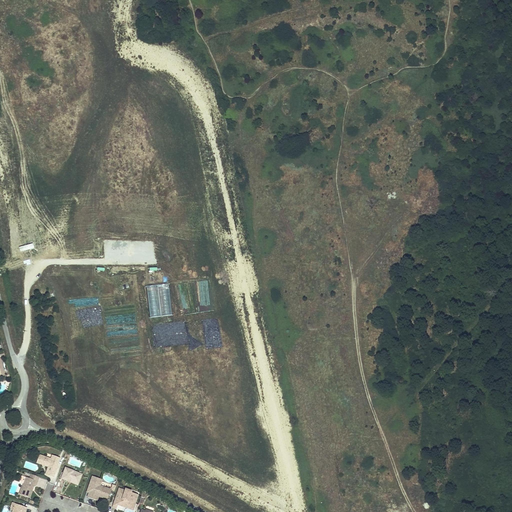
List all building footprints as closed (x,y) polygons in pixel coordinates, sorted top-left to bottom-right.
[(59,383),(63,401),(68,400),(64,382),(59,383)] [(60,458),(52,455),(51,458),(39,454),(37,462),(43,465),(44,463),(45,464),(46,465),(48,466),(51,467),(49,475),(53,477),(60,458)] [(82,474),(65,467),(61,478),(69,481),(69,480),(78,484),(82,474)] [(31,474),(30,478),(22,476),(20,482),(21,484),(23,485),(19,494),(30,498),(32,490),(31,490),(32,488),(33,488),(34,485),(36,486),(39,477),(31,474)] [(102,479),(92,476),(89,485),(91,486),(88,493),(87,497),(97,501),(98,496),(107,499),(110,489),(100,486),(102,479)] [(125,490),(119,488),(112,507),(116,509),(118,505),(123,506),(124,504),(131,506),(133,501),(135,501),(138,495),(131,493),(127,491),(125,490)] [(132,510),(135,501),(133,501),(131,506),(124,504),(123,506),(132,510)] [(25,511),(27,507),(15,503),(13,509),(12,511),(25,511)]
